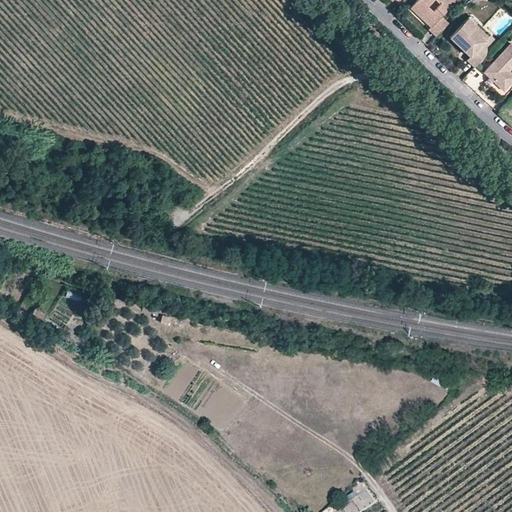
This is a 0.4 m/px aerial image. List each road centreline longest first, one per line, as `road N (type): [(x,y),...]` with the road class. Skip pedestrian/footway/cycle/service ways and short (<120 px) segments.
road 1 (track): [(180,219),(337,84),(410,71)]
road 2 (tertiary): [(336,0),(511,165)]
road 3 (track): [(213,191),(147,148),(0,113)]
road 4 (residential): [(511,140),(364,0)]
